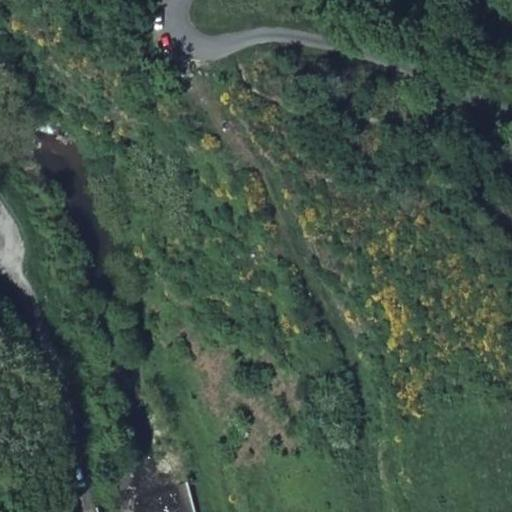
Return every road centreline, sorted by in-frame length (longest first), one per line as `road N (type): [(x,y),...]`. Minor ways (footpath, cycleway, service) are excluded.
road 1 (unclassified): [(180,0),(180,32),(205,49),(275,35),(511,98)]
road 2 (track): [(2,250),(43,326),(85,511)]
